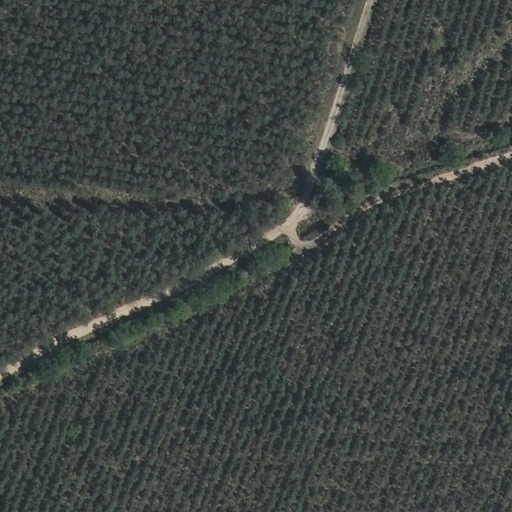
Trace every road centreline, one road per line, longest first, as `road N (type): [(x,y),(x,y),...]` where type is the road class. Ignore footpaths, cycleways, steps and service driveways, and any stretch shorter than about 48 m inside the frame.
road 1 (track): [(511,161),(374,204),(303,258),(289,228),(0,377)]
road 2 (track): [(289,228),(365,0)]
